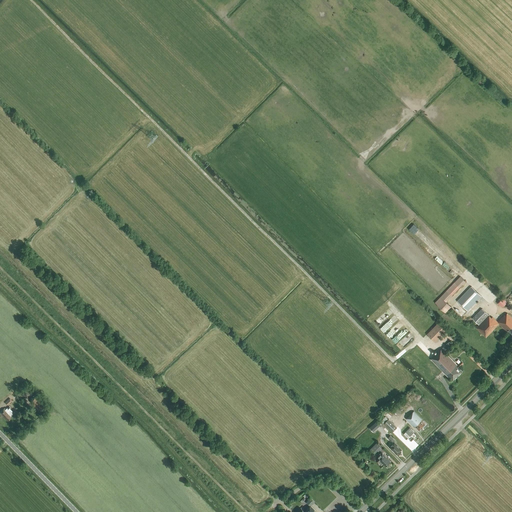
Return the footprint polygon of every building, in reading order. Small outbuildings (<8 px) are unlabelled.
[(466,282),(460,276),(447,291),(435,303),(445,313),(451,307),(446,302),(463,284),(463,285),(466,282)] [(468,311),(482,296),(471,287),(457,301),(468,311)] [(498,303),(503,307),(508,301),(503,297),(498,303)] [(492,318),(482,309),(473,318),(479,325),(476,328),(486,337),(499,324),(508,332),(508,331),(511,334),(511,317),(508,313),(505,316),(504,315),(498,322),(492,317),(492,318)] [(435,342),(446,330),(438,322),(427,334),(435,342)] [(446,351),(454,345),(450,341),(443,348),(446,351)] [(434,356),(431,360),(443,372),(449,378),(452,381),(462,371),(459,368),(464,363),(461,361),(458,364),(459,364),(457,365),(442,349),(434,356)] [(35,397),(29,402),(38,411),(43,406),(35,397)] [(12,411),(10,409),(11,408),(9,406),(6,409),(5,408),(0,412),(0,413),(7,421),(11,417),(13,415),(13,414),(13,413),(13,412),(12,411)] [(419,431),(425,424),(421,421),(422,420),(414,411),(406,419),(414,427),(415,427),(419,431)] [(388,420),(385,417),(381,421),(392,432),(397,427),(389,419),(388,420)] [(373,432),(381,425),(377,420),(369,428),(373,432)] [(398,455),(401,452),(400,451),(402,450),(395,443),(397,442),(390,436),(388,438),(393,444),(390,447),(398,455)] [(374,454),(381,447),(377,443),(370,450),(374,454)] [(391,462),(382,453),(381,455),(380,454),(378,456),(379,457),(376,459),(379,463),(380,461),(386,467),(391,462)] [(315,502),(310,497),(307,500),(308,500),(306,502),(310,506),(312,504),(312,505),(315,502)]
